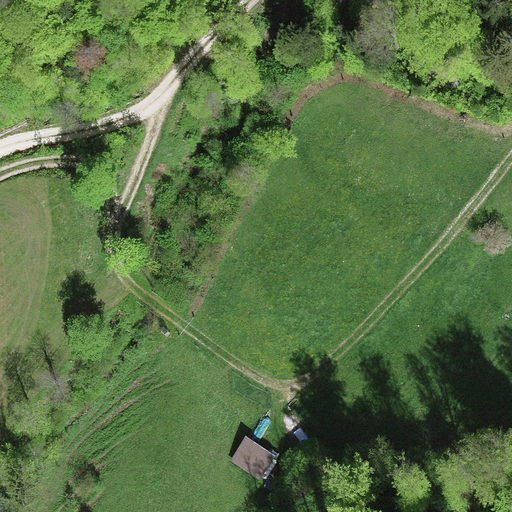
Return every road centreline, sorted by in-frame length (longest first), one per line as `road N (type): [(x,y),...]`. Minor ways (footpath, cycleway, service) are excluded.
road 1 (track): [(0,173),(52,160),(98,170),(117,260),(135,290),(270,387),(284,388),(341,356),(511,166)]
road 2 (track): [(0,149),(137,114),(257,0)]
road 3 (track): [(114,224),(158,101)]
